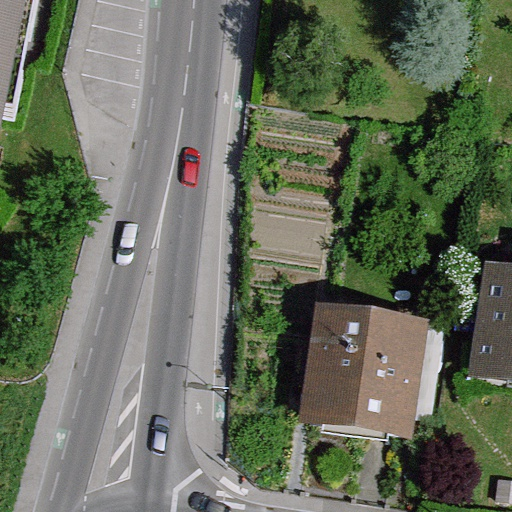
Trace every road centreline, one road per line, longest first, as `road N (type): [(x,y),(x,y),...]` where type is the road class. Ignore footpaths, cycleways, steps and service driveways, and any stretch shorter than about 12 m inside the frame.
road 1 (tertiary): [(184,0),(56,511)]
road 2 (tertiary): [(148,511),(192,141),(198,0)]
